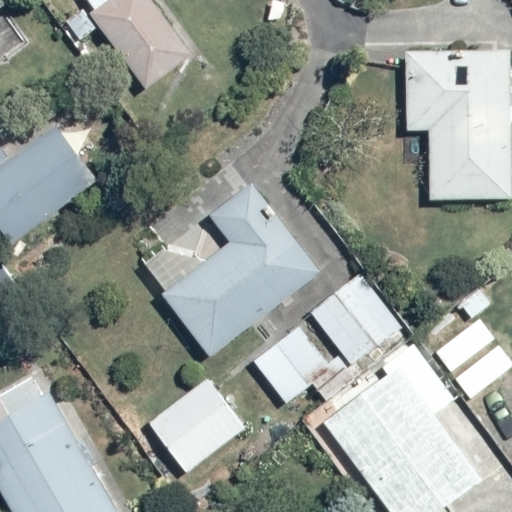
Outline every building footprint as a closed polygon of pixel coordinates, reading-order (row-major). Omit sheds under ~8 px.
[(0,0),(0,9),(11,1),(10,0),(0,0)] [(202,51),(164,0),(111,0),(94,13),(150,89),(202,51)] [(511,50),(410,52),(412,130),(430,129),(432,200),(511,198),(511,50)] [(0,134),(0,224),(16,245),(106,177),(61,118),(14,153),(0,134)] [(235,241),(167,294),(216,357),(328,272),(257,181),(214,214),(235,241)] [(0,337),(39,306),(7,266),(0,271),(0,337)] [(404,329),(365,275),(313,313),(352,366),(404,329)] [(511,353),(511,342),(499,323),(448,358),(466,385),(511,353)] [(332,367),(298,325),(253,361),(287,403),(332,367)] [(438,511),(485,479),(403,365),(326,419),(392,511),(438,511)] [(246,430),(209,378),(150,420),(187,472),(246,430)] [(125,511),(57,389),(0,420),(0,482),(16,511),(125,511)]
